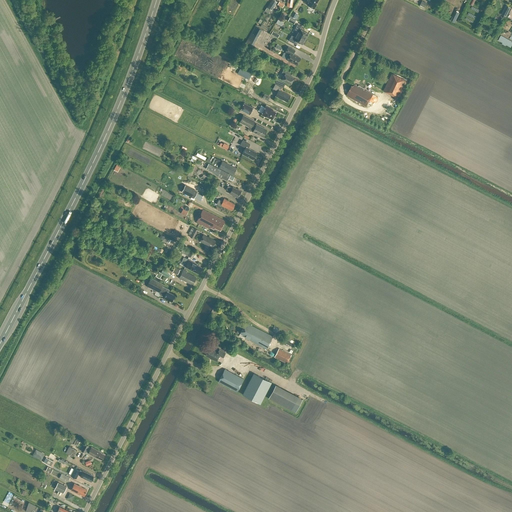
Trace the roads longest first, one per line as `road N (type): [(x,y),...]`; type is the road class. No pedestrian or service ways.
road 1 (tertiary): [(84,511),(312,72),(335,0)]
road 2 (trunk): [(0,345),(84,183),(156,0)]
